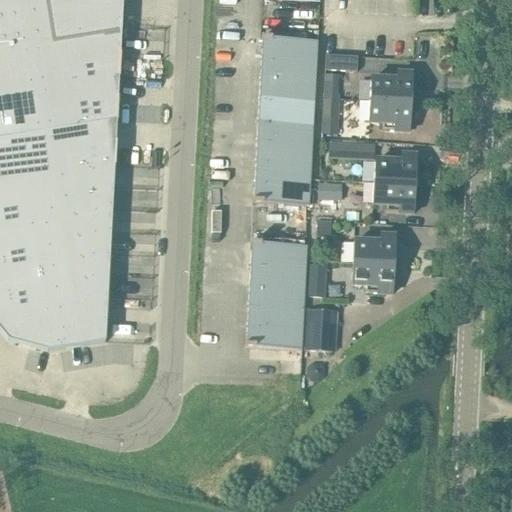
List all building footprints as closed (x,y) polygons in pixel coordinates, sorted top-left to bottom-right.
[(0,0),(0,334),(7,343),(47,353),(104,343),(107,298),(113,168),(114,168),(115,144),(116,124),(118,99),(117,99),(118,80),(119,80),(120,55),(119,55),(120,36),(121,0),(0,0)] [(260,40),(259,61),(269,62),(316,64),(317,43),(307,42),(270,40),(260,40)] [(325,56),(324,71),(340,72),(341,57),(325,56)] [(356,73),(357,58),(341,57),(340,72),(356,73)] [(259,61),(258,82),(268,82),(315,85),(316,64),(269,62),(259,61)] [(410,105),(412,76),(385,75),(384,82),(370,82),(369,103),(410,105)] [(258,82),(257,102),(266,103),(314,105),(315,85),(268,82),(258,82)] [(257,102),(256,122),(264,123),(313,125),(314,105),(266,103),(257,102)] [(409,133),(410,105),(369,103),(368,124),(382,125),(382,132),(409,133)] [(337,136),(338,110),(322,109),(321,135),(337,136)] [(256,122),(254,143),(263,143),(312,146),(313,125),(264,123),(256,122)] [(254,143),(253,163),(262,164),(311,166),(312,146),(263,143),(254,143)] [(374,148),(335,146),(335,160),(373,161),(374,148)] [(414,187),(416,158),(389,157),(388,164),(374,163),(373,185),(414,187)] [(253,163),(252,184),(261,184),(309,187),(311,166),(262,164),(253,163)] [(252,184),(251,204),(308,207),(309,187),(261,184),(252,184)] [(341,186),(318,185),(317,201),(341,202),(341,186)] [(386,214),(413,215),(414,187),(373,185),(372,206),(386,207),(386,214)] [(317,223),(316,238),(330,239),(330,224),(317,223)] [(395,239),(368,237),(367,245),(353,244),(352,265),(393,268),(395,239)] [(306,248),(259,245),(249,245),(248,266),(305,269),(306,248)] [(365,295),(392,296),(393,268),(352,265),(351,286),(365,287),(365,295)] [(248,266),(247,287),(304,290),(305,269),(248,266)] [(308,299),(323,299),(325,268),(309,267),(308,299)] [(247,287),(246,307),(303,310),(304,290),(247,287)] [(246,307),(245,328),(302,331),(303,310),(246,307)] [(244,349),(288,351),(301,352),(302,331),(245,328),(244,349)]
